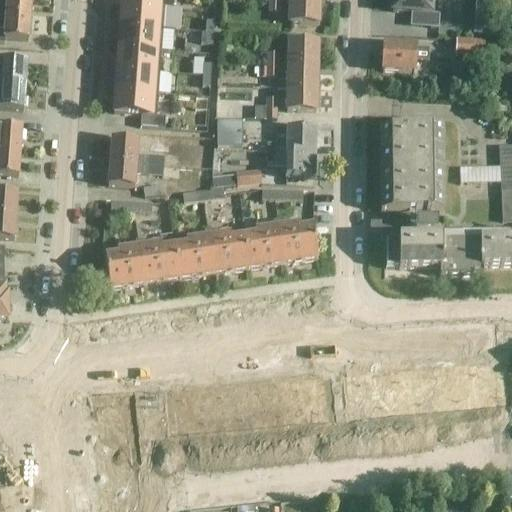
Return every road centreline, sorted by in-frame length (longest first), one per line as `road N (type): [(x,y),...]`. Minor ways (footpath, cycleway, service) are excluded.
road 1 (residential): [(53,367),(77,0)]
road 2 (residential): [(349,325),(346,83),(356,0)]
road 3 (residential): [(349,325),(53,367)]
road 4 (residential): [(511,310),(349,325)]
road 5 (residential): [(55,511),(44,370)]
